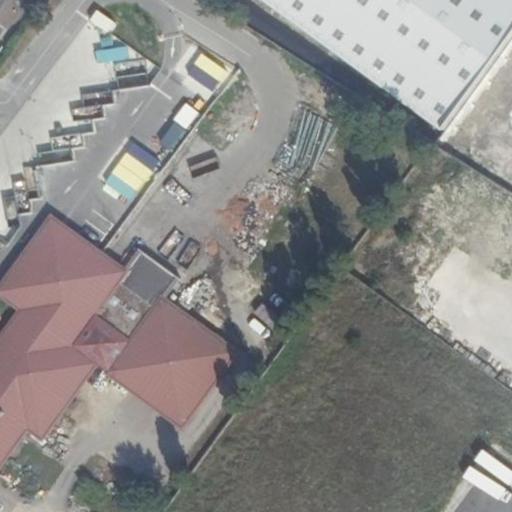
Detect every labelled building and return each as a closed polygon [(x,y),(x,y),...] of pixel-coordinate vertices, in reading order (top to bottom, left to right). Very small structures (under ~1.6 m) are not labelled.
[(511,46),(511,0),(264,0),(446,135),(511,46)] [(181,60),(191,69),(204,54),(195,45),(181,60)] [(199,86),(222,99),(237,73),(214,59),(199,86)] [(45,139),(56,126),(33,108),(22,123),(45,139)] [(0,511),(0,469),(35,421),(49,431),(103,359),(78,340),(101,308),(137,335),(114,367),(188,419),(241,346),(167,293),(158,304),(123,276),(129,268),(55,215),(18,266),(42,282),(27,303),(0,339),(0,511)] [(42,282),(18,266),(3,285),(27,303),(42,282)]
